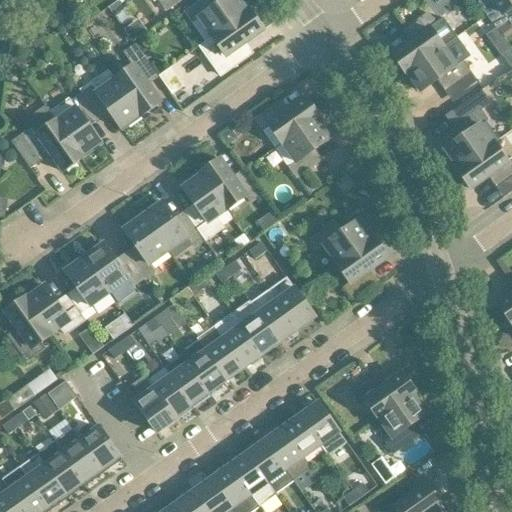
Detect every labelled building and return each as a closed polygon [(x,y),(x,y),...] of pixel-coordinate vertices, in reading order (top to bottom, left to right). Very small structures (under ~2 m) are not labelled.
[(159,0),(167,11),(181,0),(159,0)] [(199,19),(213,37),(250,11),(241,0),(224,0),(214,7),(208,0),(202,0),(185,13),(193,23),(199,19)] [(511,7),(511,0),(490,0),(481,7),(497,28),(507,21),(502,14),(511,7)] [(206,42),(200,46),(221,76),(249,56),(241,45),(246,42),(263,30),(250,11),(213,37),(206,42)] [(392,55),(405,74),(457,37),(443,19),(435,24),(428,14),(406,29),(414,39),(392,55)] [(43,25),(39,28),(43,34),(47,31),(45,29),(50,25),(48,22),(43,26),(43,25)] [(138,24),(126,33),(133,42),(145,34),(138,24)] [(511,31),(506,24),(498,30),(505,40),(511,34),(511,31)] [(457,37),(405,74),(415,87),(417,86),(421,92),(441,78),(448,88),(470,73),(462,61),(467,57),(468,54),(457,37)] [(134,67),(115,80),(141,117),(161,103),(145,81),(156,74),(140,52),(135,46),(125,53),(129,60),(134,67)] [(511,50),(502,56),(511,70),(511,69),(511,50)] [(171,69),(159,77),(172,95),(183,87),(171,69)] [(92,87),(81,94),(97,116),(107,109),(121,129),(126,124),(128,126),(141,117),(115,80),(97,94),(92,87)] [(461,138),(445,150),(449,156),(447,157),(457,170),(493,144),(499,140),(486,121),(487,120),(480,111),(491,103),(482,91),(449,113),(465,135),(461,138)] [(76,108),(57,122),(83,159),(96,149),(95,147),(101,143),(87,123),(97,116),(81,94),(71,102),(76,108)] [(269,125),(283,144),(319,118),(306,99),(284,114),(277,104),(255,119),(262,130),(269,125)] [(22,136),(12,143),(27,165),(48,150),(52,155),(64,172),(83,159),(57,122),(46,107),(32,116),(31,126),(33,128),(22,136)] [(329,131),(319,118),(283,144),(296,163),(289,168),(297,178),(318,163),(311,153),(331,139),(327,133),(329,131)] [(230,129),(220,136),(227,146),(234,141),(235,135),(230,129)] [(511,159),(507,163),(493,144),(457,170),(470,190),(492,174),(507,195),(508,196),(511,192),(511,159)] [(220,159),(201,173),(227,210),(246,196),(251,203),(261,196),(246,174),(236,181),(220,159)] [(215,218),(227,210),(201,173),(187,183),(189,185),(183,189),(197,209),(187,216),(202,238),(205,241),(223,228),(215,218)] [(343,195),(355,186),(348,176),(336,184),(343,195)] [(156,205),(142,215),(168,252),(187,238),(192,245),(202,238),(187,216),(177,223),(163,203),(157,207),(156,205)] [(149,265),(168,252),(142,215),(128,225),(130,226),(124,230),(138,250),(128,258),(144,279),(154,272),(149,265)] [(324,246),(338,264),(374,238),(365,225),(363,226),(359,221),(339,235),(331,224),(310,240),(317,250),(324,246)] [(388,258),(374,238),(338,264),(351,283),(344,288),(351,299),(373,284),(366,273),(388,258)] [(261,243),(249,252),(256,260),(267,252),(261,243)] [(97,247),(83,257),(109,293),(128,280),(133,287),(144,279),(128,258),(118,265),(104,245),(98,249),(97,247)] [(90,307),(109,293),(83,257),(70,266),(71,268),(65,272),(80,292),(70,299),(85,321),(95,314),(90,307)] [(236,261),(226,269),(232,277),(242,270),(236,261)] [(226,269),(216,276),(222,284),(232,277),(226,269)] [(205,276),(187,288),(193,297),(211,284),(208,281),(205,276)] [(287,278),(269,291),(297,331),(315,318),(287,278)] [(38,289),(25,298),(51,335),(70,322),(75,328),(85,321),(70,299),(59,306),(45,287),(39,291),(38,289)] [(187,288),(170,301),(173,306),(176,309),(193,297),(187,288)] [(279,343),(297,331),(269,291),(251,303),(279,343)] [(511,296),(498,306),(511,325),(511,324),(511,296)] [(5,312),(17,329),(7,336),(13,344),(7,348),(15,359),(20,355),(26,363),(44,350),(39,343),(51,335),(25,298),(5,312)] [(250,302),(232,314),(262,356),(279,343),(251,303),(250,302)] [(166,311),(156,318),(162,327),(172,320),(166,311)] [(232,314),(215,327),(244,368),(262,356),(232,314)] [(162,327),(156,318),(146,325),(152,334),(162,327)] [(146,325),(138,331),(146,342),(154,337),(152,334),(146,325)] [(215,327),(197,339),(198,340),(226,381),(244,368),(215,327)] [(130,336),(120,344),(126,352),(136,345),(130,336)] [(89,348),(94,354),(104,347),(99,340),(89,348)] [(198,340),(180,353),(182,356),(188,364),(209,393),(226,381),(198,340)] [(126,352),(120,344),(109,351),(115,360),(126,352)] [(182,356),(165,368),(191,406),(197,402),(199,405),(209,398),(210,397),(207,394),(209,393),(203,385),(188,364),(182,356)] [(359,365),(349,372),(355,381),(365,374),(359,365)] [(145,377),(144,377),(174,417),(179,414),(181,418),(192,410),(189,407),(191,406),(165,368),(147,380),(145,377)] [(53,372),(30,384),(35,392),(57,381),(53,372)] [(366,400),(379,419),(416,393),(410,385),(402,374),(387,385),(380,390),(377,385),(373,379),(365,385),(351,395),(359,405),(366,400)] [(137,385),(127,392),(135,402),(157,433),(176,420),(174,417),(144,377),(145,379),(137,385)] [(59,410),(77,398),(66,382),(48,395),(56,406),(59,410)] [(0,417),(2,420),(15,411),(34,397),(27,387),(8,401),(0,406),(0,417)] [(426,407),(416,393),(379,419),(393,438),(386,443),(393,454),(415,438),(408,428),(428,414),(424,408),(426,407)] [(48,395),(34,404),(42,415),(56,406),(48,395)] [(318,403),(300,416),(320,446),(328,457),(347,444),(318,403)] [(30,407),(13,420),(19,428),(36,415),(30,407)] [(303,458),(320,446),(300,416),(283,429),(303,458)] [(19,428),(13,420),(3,427),(9,435),(19,428)] [(83,439),(81,441),(101,470),(107,466),(109,469),(119,462),(117,458),(119,457),(99,428),(95,430),(92,426),(87,425),(81,430),(80,435),(83,439)] [(311,469),(303,458),(283,429),(281,430),(278,427),(268,434),(270,438),(265,442),(285,471),(293,482),(311,469)] [(101,470),(81,441),(73,430),(55,442),(83,482),(89,478),(91,481),(102,474),(99,471),(101,470)] [(253,450),(247,454),(276,494),(293,482),(285,471),(265,442),(263,443),(261,440),(251,447),(253,450)] [(82,483),(83,482),(55,442),(38,455),(39,456),(66,495),(71,491),(74,494),(84,487),(82,483)] [(247,454),(230,467),(259,508),(276,496),(276,494),(247,454)] [(38,455),(20,467),(48,507),(54,503),(56,506),(66,499),(64,496),(66,495),(38,455)] [(20,467),(2,480),(9,489),(25,511),(48,511),(49,511),(46,508),(48,507),(20,467)] [(254,511),(259,509),(259,508),(230,467),(212,479),(235,511),(254,511)] [(235,511),(212,479),(194,492),(208,511),(235,511)] [(353,491),(359,500),(369,493),(363,484),(353,491)] [(402,486),(375,506),(378,511),(427,511),(440,503),(437,500),(439,499),(439,498),(437,499),(427,485),(410,497),(405,500),(398,490),(403,487),(402,486)] [(25,511),(9,489),(0,495),(0,511),(25,511)] [(343,498),(349,507),(359,500),(353,491),(343,498)] [(208,511),(194,492),(177,504),(182,511),(208,511)] [(427,511),(445,511),(440,503),(427,511)]
